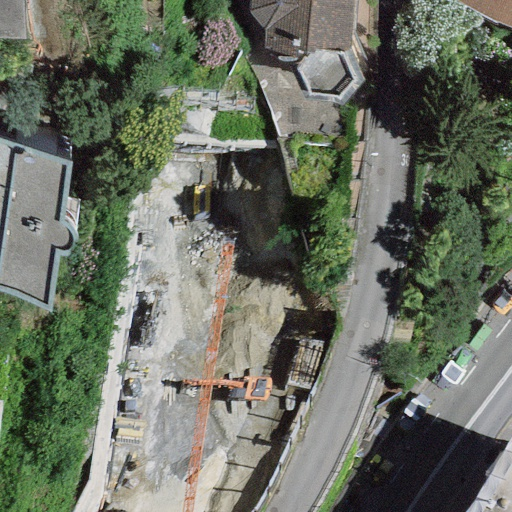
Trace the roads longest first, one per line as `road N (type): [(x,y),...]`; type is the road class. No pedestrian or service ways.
road 1 (residential): [(401,0),(397,230),(367,360),(289,511)]
road 2 (secondary): [(511,328),(382,511)]
